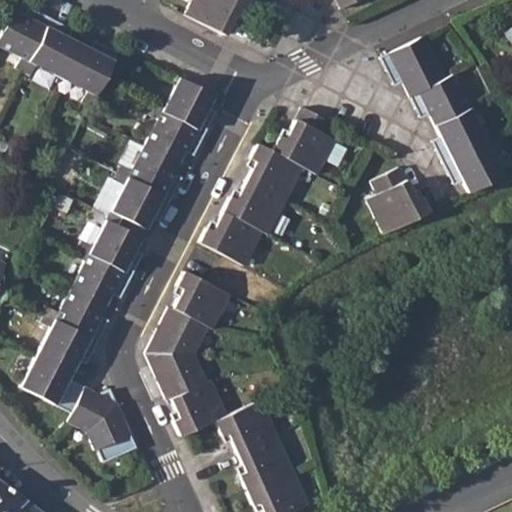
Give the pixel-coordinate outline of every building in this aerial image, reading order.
[(189,0),(182,16),(221,37),(227,25),(231,18),(238,21),(246,6),(249,0),(189,0)] [(336,0),(340,8),(356,0),(336,0)] [(11,11),(0,32),(0,49),(18,59),(13,70),(21,75),(29,78),(34,68),(57,80),(85,94),(79,105),(86,109),(113,54),(101,48),(97,55),(76,44),(59,36),(63,28),(48,21),(36,14),(32,21),(11,11)] [(379,58),(386,72),(395,69),(401,82),(408,97),(415,110),(422,106),(426,114),(432,126),(438,138),(442,147),(435,150),(441,163),(448,176),(455,172),(460,182),(466,193),(501,176),(488,148),(497,143),(494,136),(490,128),(481,133),(468,107),(451,73),(443,78),(422,35),(386,53),(379,58)] [(119,166),(116,174),(112,181),(122,186),(108,214),(143,231),(154,208),(163,213),(169,200),(176,186),(167,183),(177,164),(186,145),(195,149),(202,135),(209,121),(199,117),(210,96),(175,78),(162,106),(152,101),(148,108),(144,116),(154,121),(142,146),(129,171),(119,166)] [(205,230),(197,246),(242,268),(258,235),(264,239),(282,203),(298,170),(314,178),(331,144),(321,138),(328,125),(300,110),(283,142),(276,139),(268,154),(254,147),(247,162),(252,166),(243,184),(234,202),(228,199),(219,215),(211,233),(205,230)] [(364,203),(380,237),(426,213),(419,198),(413,202),(409,194),(397,169),(369,183),(375,197),(364,203)] [(49,332),(37,358),(24,384),(13,380),(10,386),(70,416),(67,423),(87,433),(96,453),(99,452),(105,464),(136,449),(116,405),(84,389),(69,381),(72,375),(81,356),(90,360),(93,354),(96,347),(103,333),(95,329),(104,309),(114,289),(123,294),(130,281),(137,266),(128,262),(138,242),(103,225),(90,251),(80,246),(76,254),(72,261),(82,267),(70,292),(57,316),(47,311),(43,320),(40,326),(49,332)] [(0,306),(0,307),(14,280),(0,272),(0,271),(4,265),(0,262),(0,306)] [(145,355),(145,356),(160,389),(165,401),(171,399),(179,418),(172,421),(179,436),(188,432),(213,422),(220,436),(227,434),(235,453),(244,473),(238,475),(245,491),(251,505),(258,502),(262,511),(292,511),(307,505),(291,469),(275,434),(259,401),(230,414),(214,378),(210,380),(196,348),(207,327),(211,328),(227,296),(182,273),(175,289),(180,292),(172,309),(168,308),(145,355)] [(0,511),(39,511),(4,486),(0,483),(0,511)]
